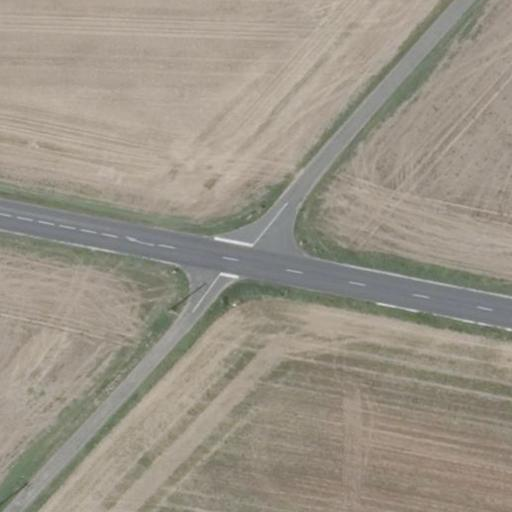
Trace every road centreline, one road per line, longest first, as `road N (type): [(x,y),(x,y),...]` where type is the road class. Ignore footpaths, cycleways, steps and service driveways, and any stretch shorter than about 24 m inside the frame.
road 1 (unclassified): [(233,259),(460,0)]
road 2 (unclassified): [(17,511),(161,356),(233,259)]
road 3 (primary): [(233,259),(511,313)]
road 4 (primary): [(0,215),(233,259)]
